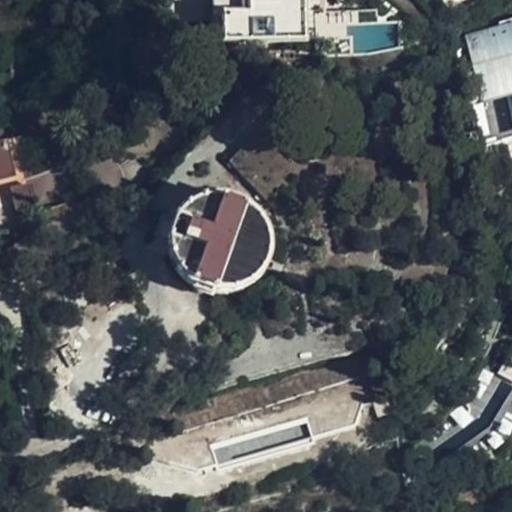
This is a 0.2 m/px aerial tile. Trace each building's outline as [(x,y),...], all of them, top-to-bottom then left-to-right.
[(212,0),(214,45),(314,42),(314,57),(352,56),(351,14),(323,15),(322,0),(212,0)] [(440,0),(448,10),(461,0),(440,0)] [(504,36),(456,46),(478,143),(485,142),(487,150),(511,144),(511,29),(503,31),(504,36)] [(314,121),(292,100),(228,165),(251,187),(263,174),(314,121)] [(0,146),(0,194),(10,192),(18,190),(7,145),(0,146)] [(263,174),(251,187),(270,205),(282,192),(263,174)] [(28,187),(18,190),(10,192),(16,214),(33,210),(28,187)] [(262,221),(249,210),(215,199),(194,202),(180,211),(169,224),(165,240),(165,242),(166,256),(171,271),(182,282),(196,289),(212,294),(228,297),(244,294),(259,285),(268,273),(273,258),(273,245),(269,232),(262,221)] [(67,206),(39,213),(46,240),(74,233),(67,206)] [(165,240),(169,224),(159,221),(153,236),(165,240)] [(511,358),(500,375),(511,381),(511,358)] [(396,416),(395,399),(374,405),(379,421),(396,416)]
